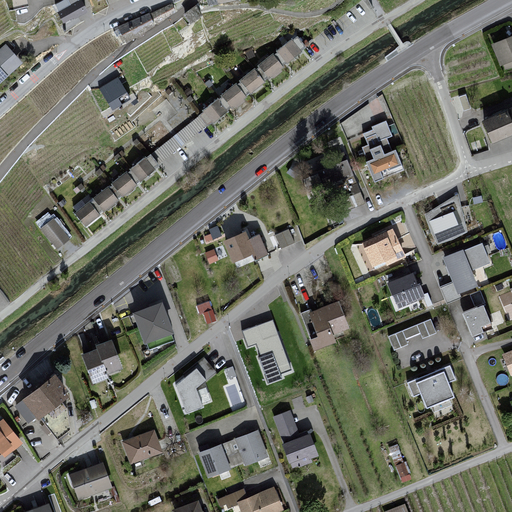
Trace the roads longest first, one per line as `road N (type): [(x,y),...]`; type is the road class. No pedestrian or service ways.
road 1 (residential): [(0,503),(292,266),(469,171)]
road 2 (secondary): [(0,378),(318,119),(424,46)]
road 3 (residential): [(420,0),(323,59),(0,315)]
road 4 (residential): [(195,0),(91,75),(0,174)]
road 5 (residential): [(0,108),(83,37),(151,0)]
road 6 (residential): [(511,450),(357,511)]
road 7 (residential): [(469,171),(424,46)]
